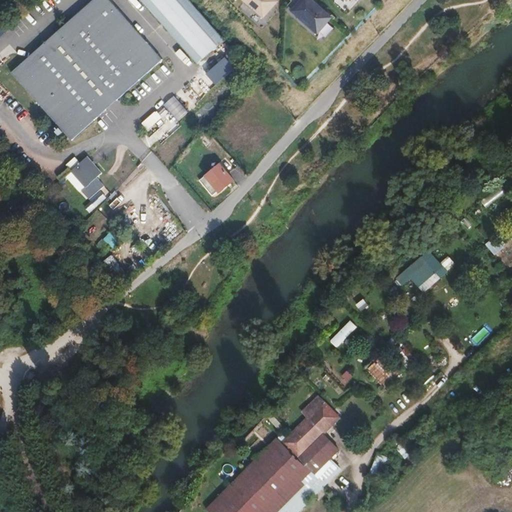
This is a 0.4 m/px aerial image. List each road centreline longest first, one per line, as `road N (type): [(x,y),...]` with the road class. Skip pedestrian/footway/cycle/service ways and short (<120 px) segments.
road 1 (residential): [(420,0),(207,230),(6,379),(18,400),(0,432)]
road 2 (unknown): [(425,343),(437,387),(352,468),(340,511)]
road 3 (unknown): [(121,119),(57,154),(18,136),(0,112)]
road 4 (unknown): [(207,230),(121,119)]
